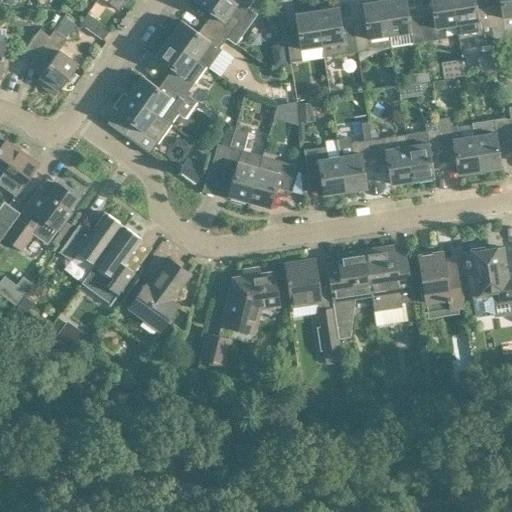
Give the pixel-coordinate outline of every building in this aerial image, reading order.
[(126,0),(111,0),(109,3),(119,10),(126,0)] [(195,0),(195,1),(212,13),(205,23),(226,38),(236,45),(243,34),(240,32),(253,14),(247,10),(253,0),(195,0)] [(390,35),(384,0),(383,0),(362,3),(365,24),(354,26),(358,52),(370,50),(369,47),(391,44),(391,46),(392,46),(390,35)] [(425,41),(421,15),(409,17),(406,0),(384,0),(390,35),(411,31),(413,43),(425,41)] [(446,37),(444,26),(457,24),(452,0),(430,0),(432,14),(421,15),(425,41),(437,39),(446,37)] [(452,0),(457,24),(459,37),(474,35),(477,46),(494,43),(494,41),(492,31),(488,5),(483,6),(482,0),(452,0)] [(511,15),(511,0),(492,0),(493,4),(488,5),(492,31),(494,41),(506,39),(502,17),(511,15)] [(358,52),(354,26),(342,28),(339,7),(317,10),(322,45),(324,57),(358,52)] [(322,45),(317,10),(295,14),(298,34),(286,36),(291,62),(303,60),(301,48),(322,45)] [(81,23),(87,28),(103,40),(111,30),(88,13),(81,23)] [(226,38),(205,23),(198,32),(181,20),(168,38),(197,58),(206,65),(209,67),(221,49),(219,48),(226,38)] [(46,41),(47,41),(50,36),(40,29),(24,51),(34,58),(46,41)] [(55,29),(50,36),(47,41),(46,41),(34,58),(30,63),(43,72),(36,81),(55,95),(78,64),(60,51),(68,39),(55,29)] [(168,38),(155,56),(172,68),(165,78),(187,93),(194,83),(206,65),(197,58),(168,38)] [(8,68),(9,56),(4,55),(5,44),(5,40),(0,40),(0,78),(2,79),(3,68),(8,68)] [(5,44),(4,55),(9,56),(12,56),(12,45),(5,44)] [(187,93),(165,78),(159,87),(142,75),(129,93),(162,117),(167,121),(167,120),(171,123),(178,112),(183,106),(180,103),(187,93)] [(117,109),(116,111),(132,123),(125,134),(124,135),(150,154),(158,142),(157,135),(155,127),(162,117),(129,93),(127,95),(123,92),(113,106),(117,109)] [(480,170),(474,136),(463,137),(457,126),(451,127),(449,117),(437,118),(438,121),(443,155),(454,153),(458,174),(480,170)] [(510,144),(506,119),(472,124),(474,136),(480,170),(502,167),(499,146),(510,144)] [(349,137),(337,138),(340,156),(345,191),(367,188),(364,167),(376,165),(372,139),(371,139),(368,121),(361,123),(364,141),(349,143),(349,137)] [(405,134),(412,181),(435,177),(431,156),(443,155),(438,121),(426,123),(427,131),(405,134)] [(226,127),(221,145),(229,147),(235,128),(229,126),(229,128),(226,127)] [(229,147),(222,172),(234,175),(228,195),(249,201),(262,156),(243,151),(248,131),(235,128),(229,147)] [(412,181),(405,134),(372,139),(376,165),(387,163),(390,184),(412,181)] [(304,150),(305,156),(308,175),(320,174),(323,194),(345,191),(340,156),(337,138),(325,140),(326,146),(304,150)] [(0,186),(15,197),(20,190),(26,180),(38,164),(5,141),(0,148),(0,186)] [(221,145),(218,144),(211,169),(222,172),(229,147),(221,145)] [(262,156),(249,201),(271,207),(276,187),(288,190),(295,165),(262,156)] [(188,159),(178,173),(194,185),(204,171),(188,159)] [(58,183),(46,198),(36,191),(32,196),(3,237),(22,251),(34,235),(47,244),(70,212),(68,210),(77,197),(58,183)] [(0,240),(20,213),(4,201),(0,206),(0,240)] [(80,223),(69,239),(59,252),(71,261),(77,252),(95,265),(123,225),(105,212),(90,233),(80,223)] [(142,239),(123,225),(95,265),(86,277),(103,289),(99,294),(111,303),(109,305),(110,306),(139,265),(126,260),(142,239)] [(393,246),(366,251),(372,294),(375,310),(406,305),(405,299),(413,298),(409,273),(409,272),(406,253),(405,253),(394,254),(393,246)] [(511,300),(511,274),(507,275),(502,247),(467,252),(468,260),(466,260),(466,265),(469,264),(473,294),(476,318),(496,315),(494,303),(501,302),(511,300)] [(332,300),(333,308),(338,339),(350,337),(355,297),(372,294),(366,251),(338,255),(339,263),(327,265),(332,300)] [(421,254),(418,255),(423,282),(419,283),(421,296),(425,295),(428,312),(458,308),(463,307),(462,299),(461,292),(458,272),(456,259),(454,260),(444,261),(442,251),(432,253),(432,251),(421,252),(421,254)] [(147,282),(135,298),(128,308),(160,331),(178,305),(172,300),(191,274),(169,259),(151,285),(147,282)] [(320,300),(317,280),(314,261),(286,265),(288,279),(286,280),(287,283),(289,282),(292,304),(320,300)] [(280,306),(278,292),(275,272),(261,274),(260,267),(242,270),(243,277),(233,278),(221,326),(254,334),(261,309),(280,306)] [(4,277),(0,282),(0,293),(16,305),(32,283),(23,277),(16,286),(4,277)] [(24,295),(16,306),(25,313),(33,301),(24,295)] [(339,348),(338,339),(333,308),(318,311),(323,350),(339,348)] [(61,319),(50,334),(79,354),(81,353),(90,339),(85,336),(68,324),(61,319)] [(224,365),(231,339),(207,332),(200,359),(224,365)] [(315,400),(304,402),(307,420),(318,418),(315,400)]
